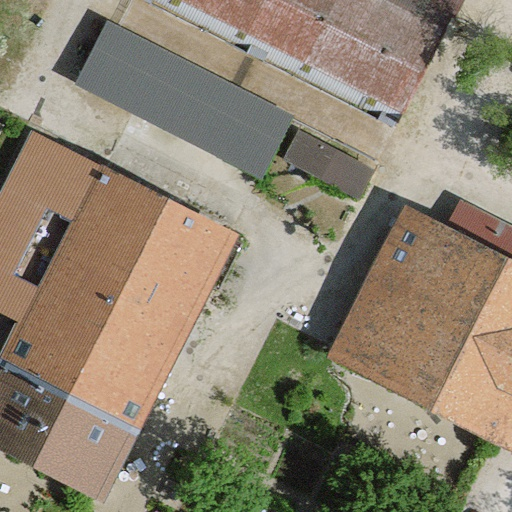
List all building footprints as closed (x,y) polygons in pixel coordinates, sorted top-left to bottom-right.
[(383,0),(193,0),(407,108),(446,32),(383,0)] [(116,16),(85,80),(277,170),(307,106),(116,16)] [(369,189),(383,155),(305,123),(291,157),(369,189)] [(0,440),(98,491),(225,241),(35,145),(0,214),(0,292),(29,307),(0,363),(0,440)] [(511,267),(405,216),(339,354),(511,437),(511,267)]
